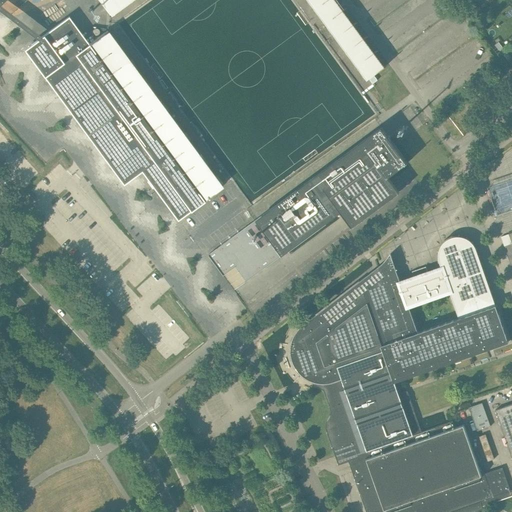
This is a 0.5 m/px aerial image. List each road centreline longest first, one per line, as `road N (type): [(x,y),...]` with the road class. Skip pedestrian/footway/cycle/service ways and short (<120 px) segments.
road 1 (residential): [(231,330),(198,307),(75,152),(51,145),(0,97)]
road 2 (secondary): [(138,402),(0,246)]
road 3 (residential): [(329,511),(231,330)]
road 4 (secondary): [(0,281),(119,416)]
road 5 (secondary): [(200,511),(138,402)]
